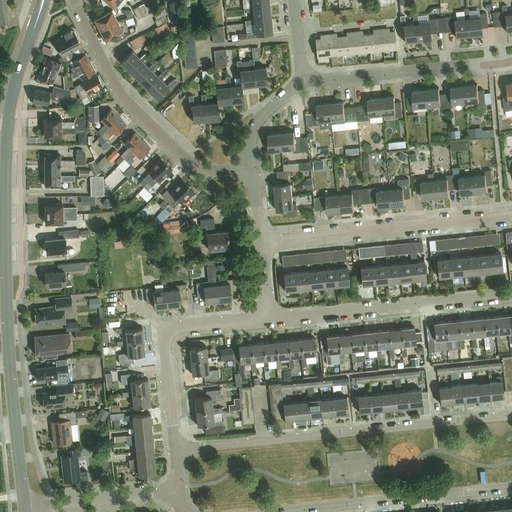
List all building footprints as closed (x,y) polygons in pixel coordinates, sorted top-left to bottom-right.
[(251,0),(252,7),(243,8),(243,12),(253,11),(253,8),(270,7),(269,0),(251,0)] [(175,1),(167,3),(171,24),(179,22),(175,1)] [(149,14),(145,5),(144,4),(138,6),(143,16),(149,14)] [(497,11),(499,26),(506,25),(506,32),(511,30),(511,13),(507,14),(506,4),(501,5),(502,11),(497,11)] [(133,9),(137,17),(138,19),(143,16),(138,6),(133,9)] [(253,19),(244,20),(245,25),(254,24),(254,21),(271,20),(270,7),(253,8),(253,11),(253,19)] [(156,20),(164,16),(166,15),(163,9),(154,14),(156,20)] [(467,18),(469,36),(482,34),(481,28),(488,27),(486,12),(479,13),(479,17),(469,18),(468,9),(463,9),(464,11),(464,19),(467,18)] [(106,13),(104,12),(100,10),(93,22),(97,24),(100,30),(117,21),(112,10),(106,13)] [(455,37),(469,36),(467,18),(464,19),(464,11),(455,12),(456,16),(441,17),(443,32),(455,31),(455,37)] [(429,23),(418,24),(417,14),(413,15),(414,24),(416,24),(418,41),(431,40),(430,33),(443,32),(441,17),(428,19),(429,23)] [(157,26),(159,25),(167,21),(164,16),(156,20),(154,21),(157,26)] [(416,24),(414,24),(405,25),(404,16),(400,16),(401,26),(403,26),(405,43),(418,41),(416,24)] [(255,32),(246,33),(246,37),(255,36),(255,34),(272,32),(271,20),(254,21),(254,24),(255,32)] [(125,37),(123,32),(117,21),(100,30),(103,36),(103,40),(117,41),(125,37)] [(166,23),(155,28),(159,36),(170,30),(166,23)] [(375,33),(368,34),(370,52),(383,50),(381,29),(375,30),(375,33)] [(387,29),(381,29),(383,50),(396,49),(395,31),(387,32),(387,29)] [(56,41),(55,43),(62,56),(65,62),(75,57),(72,51),(82,46),(74,31),(71,30),(64,34),(65,36),(56,41)] [(360,31),(354,32),(357,53),(370,52),(368,34),(361,35),(360,31)] [(349,36),(342,37),(343,54),(357,53),(354,32),(349,32),(349,36)] [(334,34),(328,35),(330,56),(343,54),(342,37),(334,37),(334,34)] [(141,35),(130,41),(134,49),(146,42),(141,35)] [(323,38),(315,39),(317,57),(330,56),(328,35),(322,35),(323,38)] [(132,50),(120,63),(129,72),(141,59),(143,61),(150,55),(146,51),(140,58),(132,50)] [(73,72),(91,63),(86,53),(72,61),(76,68),(74,69),(73,67),(71,68),(73,72)] [(57,74),(61,63),(46,57),(42,67),(42,68),(57,74)] [(141,59),(129,72),(138,81),(151,68),(152,70),(159,63),(155,60),(149,67),(143,61),(141,59)] [(253,59),(249,60),(250,69),(252,69),(254,86),(267,84),(266,68),(254,69),(253,59)] [(241,60),(237,61),(238,71),(240,71),(241,84),(242,87),(254,86),(252,69),(250,69),(242,70),(241,60)] [(82,79),(95,72),(96,72),(91,63),(73,72),(72,73),(74,76),(77,75),(76,73),(78,72),(82,79)] [(53,84),(57,74),(42,68),(42,67),(38,78),(53,84)] [(151,68),(138,81),(147,90),(160,77),(162,79),(168,73),(165,69),(158,76),(152,70),(151,68)] [(205,77),(217,77),(216,69),(205,69),(205,77)] [(97,75),(95,76),(76,86),(79,92),(86,89),(88,94),(103,86),(97,75)] [(230,76),(225,77),(226,86),(228,86),(230,103),(243,102),(242,87),(241,84),(241,85),(231,86),(230,76)] [(160,77),(147,90),(157,99),(168,87),(170,88),(177,81),(174,78),(167,85),(162,79),(160,77)] [(217,78),(213,78),(214,88),(216,88),(217,103),(218,104),(230,103),(228,86),(226,86),(218,87),(217,78)] [(509,97),(503,98),(505,111),(511,110),(511,109),(511,82),(507,83),(509,97)] [(485,90),(483,90),(478,90),(478,84),(465,85),(466,102),(479,101),(479,105),(486,104),(485,90)] [(454,104),(466,102),(465,85),(451,87),(452,93),(446,94),(447,104),(447,108),(454,107),(454,104)] [(56,96),(70,100),(70,91),(54,87),(53,93),(35,89),(33,102),(48,105),(49,98),(55,99),(56,96)] [(447,104),(446,94),(440,94),(439,88),(426,89),(428,106),(440,105),(441,109),(447,108),(447,104)] [(415,108),(428,106),(426,89),(413,91),(413,97),(407,98),(409,112),(415,111),(415,108)] [(206,94),(201,94),(202,104),(204,104),(206,121),(219,120),(218,104),(217,103),(207,104),(206,94)] [(204,104),(202,104),(194,105),(193,95),(188,96),(189,106),(191,106),(193,122),(206,121),(204,104)] [(71,98),(72,106),(82,104),(81,97),(77,97),(71,98)] [(381,98),(383,115),(396,114),(396,118),(403,117),(401,102),(395,103),(394,97),(381,98)] [(384,121),(383,115),(381,98),(368,99),(369,106),(357,107),(358,121),(371,120),(371,123),(384,121)] [(358,121),(357,107),(345,108),(344,102),(331,103),(332,120),(345,119),(346,123),(358,121)] [(320,121),(332,120),(331,103),(318,105),(318,111),(312,112),(314,126),(321,125),(320,121)] [(86,106),(87,121),(98,121),(97,105),(86,106)] [(97,132),(101,135),(119,117),(111,109),(104,117),(101,120),(104,123),(105,124),(104,125),(98,130),(97,132)] [(85,127),(85,116),(77,116),(75,121),(62,122),(62,116),(55,116),(54,117),(45,118),(45,128),(75,128),(75,127),(85,127)] [(119,117),(101,135),(104,139),(106,141),(114,133),(116,135),(126,124),(119,117)] [(62,138),(62,133),(86,133),(85,127),(75,127),(75,128),(45,128),(45,137),(55,137),(55,138),(62,138)] [(470,129),(471,138),(483,137),(482,130),(482,127),(470,129)] [(494,129),(482,130),(483,137),(483,138),(494,136),(494,129)] [(460,138),(459,130),(451,131),(452,139),(460,138)] [(125,159),(143,140),(135,132),(124,143),(129,147),(121,155),(125,159)] [(301,139),(295,140),(295,133),(282,135),(283,150),(295,149),(296,154),(303,154),(301,139)] [(97,140),(102,145),(106,141),(104,139),(101,135),(97,140)] [(270,152),(283,150),(282,135),(269,136),(270,152)] [(140,159),(150,148),(143,140),(125,159),(130,164),(134,160),(132,158),(136,154),(140,159)] [(106,141),(99,148),(102,150),(103,151),(104,151),(110,144),(106,141)] [(405,141),(389,143),(389,149),(406,148),(405,141)] [(469,141),(460,142),(461,151),(470,150),(469,141)] [(364,144),(361,148),(369,153),(372,149),(364,144)] [(83,150),(81,150),(75,150),(75,165),(85,165),(85,153),(83,150)] [(113,159),(119,154),(115,150),(107,158),(111,162),(113,159)] [(402,151),(398,158),(404,162),(408,155),(402,151)] [(75,166),(75,165),(75,161),(61,161),(61,155),(45,155),(45,166),(75,166)] [(118,164),(124,158),(121,155),(115,161),(118,164)] [(144,186),(166,164),(161,158),(148,171),(150,173),(141,183),(144,186)] [(94,177),(101,174),(95,161),(88,163),(94,177)] [(166,164),(144,186),(144,187),(148,190),(157,181),(159,182),(172,169),(166,164)] [(75,170),(75,166),(45,166),(46,176),(62,176),(62,170),(75,170)] [(491,170),(485,171),(485,175),(473,176),(475,193),(488,191),(487,185),(493,184),(491,170)] [(116,171),(107,179),(111,184),(120,176),(116,171)] [(434,180),(434,174),(434,173),(429,174),(430,181),(422,182),(421,178),(415,179),(416,193),(423,193),(423,199),(436,197),(434,180)] [(453,178),(453,174),(447,175),(447,179),(435,180),(434,174),(434,180),(436,197),(449,196),(449,190),(455,189),(453,178)] [(475,193),(473,176),(460,178),(460,174),(453,174),(453,178),(455,189),(461,188),(461,194),(475,193)] [(61,181),(75,181),(75,176),(62,176),(46,176),(46,187),(61,187),(61,181)] [(290,176),(278,178),(279,184),(274,184),(275,198),(293,196),(292,183),(291,183),(290,176)] [(102,177),(90,177),(90,197),(95,197),(103,197),(102,177)] [(171,194),(166,200),(169,204),(188,185),(182,179),(169,192),(171,194)] [(409,179),(398,180),(399,189),(403,188),(403,184),(410,184),(409,179)] [(311,181),(303,181),(305,190),(312,189),(311,181)] [(391,189),(392,206),(406,205),(405,199),(411,198),(410,184),(403,184),(403,188),(399,189),(391,189)] [(169,204),(174,208),(179,203),(181,205),(195,192),(188,185),(169,204)] [(392,206),(391,189),(378,191),(378,187),(365,188),(366,202),(379,201),(379,208),(392,206)] [(354,204),(366,202),(365,188),(364,188),(360,189),(352,189),(352,193),(340,194),(342,212),(355,210),(354,204)] [(154,189),(145,197),(150,202),(158,194),(154,189)] [(328,213),(342,212),(340,194),(327,196),(327,197),(315,198),(316,210),(328,209),(328,213)] [(298,215),(297,208),(294,208),(293,196),(275,198),(277,211),(283,210),(284,216),(298,215)] [(81,197),(81,206),(95,206),(95,197),(90,197),(81,197)] [(106,198),(103,202),(103,206),(108,210),(113,203),(106,198)] [(159,205),(163,209),(167,205),(163,201),(159,205)] [(46,214),(76,213),(76,208),(63,208),(62,204),(57,204),(56,205),(46,205),(46,214)] [(169,213),(172,209),(174,208),(169,204),(165,208),(169,213)] [(63,220),(76,220),(76,213),(46,214),(46,224),(56,224),(57,225),(63,225),(63,220)] [(209,250),(229,248),(227,231),(216,232),(214,219),(201,220),(201,228),(206,227),(207,241),(208,241),(209,250)] [(160,224),(161,234),(188,231),(187,221),(160,224)] [(65,238),(80,237),(79,230),(59,232),(60,239),(46,240),(48,253),(66,251),(65,238)] [(422,241),(414,242),(413,242),(414,253),(423,252),(422,241)] [(490,272),(503,271),(501,253),(488,255),(490,272)] [(477,274),(490,272),(488,255),(476,256),(477,274)] [(465,275),(477,274),(476,256),(463,257),(465,275)] [(453,276),(465,275),(463,257),(451,258),(453,276)] [(440,278),(453,276),(451,258),(438,260),(440,278)] [(413,280),(426,279),(424,261),(411,262),(413,280)] [(401,282),(413,280),(411,262),(399,264),(401,282)] [(59,272),(46,273),(47,286),(65,285),(64,271),(82,270),(81,263),(58,265),(59,272)] [(388,283),(401,282),(399,264),(386,265),(388,283)] [(376,284),(388,283),(386,265),(374,266),(376,284)] [(363,285),(376,284),(374,266),(361,268),(363,285)] [(336,286),(349,285),(347,267),(334,268),(336,286)] [(324,287),(336,286),(334,268),(322,270),(324,287)] [(311,289),(324,287),(322,270),(309,271),(311,289)] [(299,290),(311,289),(309,271),(297,272),(299,290)] [(286,291),(299,290),(297,272),(284,274),(286,291)] [(231,294),(238,293),(236,279),(227,280),(227,283),(219,284),(217,285),(218,302),(232,300),(231,294)] [(217,285),(219,284),(219,281),(219,280),(214,281),(215,285),(204,286),(203,282),(196,283),(198,298),(205,297),(205,303),(218,302),(217,285)] [(166,290),(168,307),(181,306),(180,300),(187,299),(186,284),(168,286),(168,287),(168,290),(166,290)] [(166,290),(168,290),(168,287),(168,286),(163,287),(164,290),(153,292),(153,288),(145,288),(147,303),(154,302),(155,309),(168,307),(166,290)] [(48,308),(35,309),(36,326),(53,324),(65,323),(64,311),(72,310),(71,297),(55,298),(56,306),(48,307),(48,308)] [(99,298),(91,299),(92,307),(100,306),(99,298)] [(501,333),(509,332),(511,332),(509,315),(496,316),(498,333),(496,334),(497,345),(502,344),(501,333)] [(498,333),(496,316),(484,318),(486,335),(483,335),(485,346),(489,346),(488,335),(496,334),(498,333)] [(475,336),(483,335),(486,335),(484,318),(471,319),(473,336),(471,336),(472,347),(477,347),(475,336)] [(463,337),(471,336),(473,336),(471,319),(459,320),(460,337),(458,338),(460,349),(464,348),(463,337)] [(451,339),(458,338),(460,337),(459,320),(446,322),(448,339),(446,339),(447,350),(452,349),(451,339)] [(438,340),(446,339),(448,339),(446,322),(433,323),(435,340),(433,340),(434,351),(439,351),(438,340)] [(144,341),(143,328),(126,329),(126,327),(116,329),(116,333),(126,332),(127,340),(127,343),(144,341)] [(416,343),(415,334),(414,327),(402,328),(403,345),(401,345),(402,356),(407,356),(406,345),(416,344),(416,343)] [(393,346),(401,345),(403,345),(402,328),(389,330),(391,346),(388,346),(390,357),(394,357),(393,346)] [(85,330),(75,331),(75,339),(86,338),(85,330)] [(380,347),(388,346),(391,346),(389,330),(377,331),(378,348),(376,348),(377,363),(382,362),(380,347)] [(368,349),(376,348),(378,348),(377,331),(364,332),(366,349),(363,349),(364,360),(369,360),(368,349)] [(356,350),(363,349),(366,349),(364,332),(352,334),(353,350),(351,351),(352,361),(357,361),(356,350)] [(36,353),(71,350),(69,333),(34,337),(36,353)] [(343,352),(351,351),(353,350),(352,334),(339,335),(340,352),(338,352),(339,363),(344,362),(343,352)] [(330,353),(338,352),(340,352),(339,335),(326,336),(328,352),(326,353),(327,364),(331,364),(330,353)] [(305,356),(316,354),(315,337),(289,340),(291,357),(288,357),(289,368),(294,367),(293,357),(301,356),(302,367),(306,366),(305,356)] [(145,354),(144,341),(127,343),(127,340),(117,341),(118,346),(127,345),(128,353),(118,354),(119,364),(134,362),(133,356),(145,354)] [(280,358),(288,357),(291,357),(289,340),(277,341),(278,358),(276,358),(277,369),(281,369),(280,358)] [(267,359),(276,358),(278,358),(277,341),(264,343),(265,359),(263,360),(264,371),(268,370),(267,359)] [(255,361),(263,360),(265,359),(264,343),(251,344),(253,361),(251,361),(251,372),(256,371),(255,361)] [(243,362),(251,361),(253,361),(251,344),(238,345),(240,362),(238,362),(239,373),(240,373),(243,373),(243,362)] [(217,361),(217,356),(208,357),(207,346),(190,348),(191,361),(208,359),(208,362),(217,361)] [(222,360),(232,359),(231,348),(221,350),(222,360)] [(209,370),(208,362),(208,359),(191,361),(192,375),(204,373),(205,380),(219,378),(218,369),(209,370)] [(56,374),(68,372),(67,360),(57,361),(57,366),(36,369),(37,380),(46,379),(46,381),(56,379),(56,374)] [(149,392),(148,379),(136,380),(135,373),(121,375),(121,384),(131,383),(132,391),(132,394),(149,392)] [(490,398),(503,397),(501,381),(489,382),(490,398)] [(478,400),(490,398),(489,382),(476,384),(478,400)] [(64,397),(73,396),(72,384),(56,385),(57,391),(43,393),(44,408),(65,406),(64,397)] [(465,401),(478,400),(476,384),(464,385),(465,401)] [(453,403),(465,401),(464,385),(451,386),(453,403)] [(440,404),(453,403),(451,386),(438,388),(440,404)] [(213,410),(213,413),(223,412),(222,407),(213,408),(212,400),(221,399),(220,389),(206,391),(207,398),(195,399),(196,412),(213,410)] [(409,407),(422,406),(421,389),(408,391),(409,407)] [(150,405),(149,392),(132,394),(132,391),(122,392),(123,397),(132,396),(133,407),(150,405)] [(397,408),(409,407),(408,391),(395,392),(397,408)] [(384,410),(397,408),(395,392),(383,393),(384,410)] [(372,411),(384,410),(383,393),(370,395),(372,411)] [(359,412),(372,411),(370,395),(357,396),(359,412)] [(335,415),(348,413),(346,398),(334,399),(335,415)] [(323,416),(335,415),(334,399),(321,400),(323,416)] [(310,417),(323,416),(321,400),(308,401),(310,417)] [(297,418),(310,417),(308,401),(296,403),(297,418)] [(284,420),(297,418),(296,403),(283,404),(284,409),(284,415),(284,420)] [(101,408),(97,416),(104,421),(109,412),(101,408)] [(205,425),(205,427),(206,434),(225,432),(223,420),(214,421),(213,413),(213,410),(196,412),(197,425),(205,425)] [(77,425),(76,417),(91,416),(90,411),(59,414),(60,422),(52,423),(54,444),(72,442),(70,425),(77,425)] [(150,413),(124,416),(125,419),(125,421),(133,420),(134,427),(151,426),(150,413)] [(134,435),(126,436),(127,440),(153,438),(151,426),(134,427),(134,435)] [(153,438),(127,440),(127,445),(135,444),(136,452),(154,450),(153,438)] [(86,449),(79,450),(79,449),(66,450),(67,456),(62,456),(65,482),(80,480),(78,456),(87,455),(86,449)] [(137,459),(129,460),(129,464),(155,462),(154,450),(136,452),(137,459)] [(155,462),(129,464),(130,469),(138,468),(139,476),(156,474),(155,462)]
